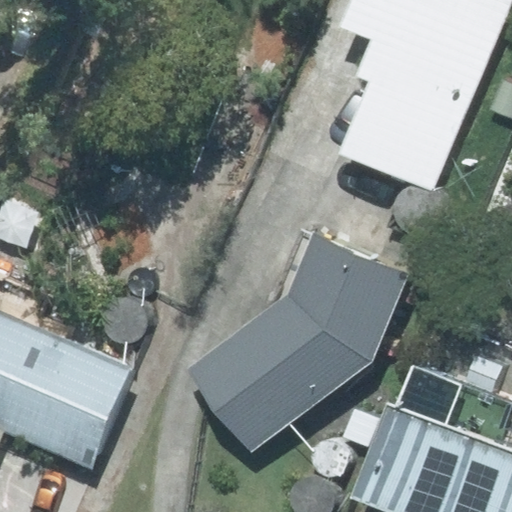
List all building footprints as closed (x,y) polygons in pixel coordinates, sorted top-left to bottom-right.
[(387,74),(400,80),(369,152),(454,191),(511,58),(511,0),(386,0),(376,24),(404,38),(387,74)] [(511,87),(502,107),(511,112),(511,87)] [(27,165),(11,195),(40,210),(54,179),(27,165)] [(456,193),(408,190),(405,231),(453,234),(456,193)] [(10,198),(0,215),(0,253),(22,266),(48,219),(10,198)] [(324,291),(217,370),(277,453),(407,359),(446,269),(353,228),(324,291)] [(0,491),(25,433),(116,470),(158,366),(39,317),(49,296),(5,278),(0,288),(0,491)] [(511,369),(491,360),(485,375),(509,386),(511,377),(511,369)] [(424,511),(511,511),(511,436),(481,424),(494,388),(451,370),(436,408),(428,405),(390,498),(424,511)]
